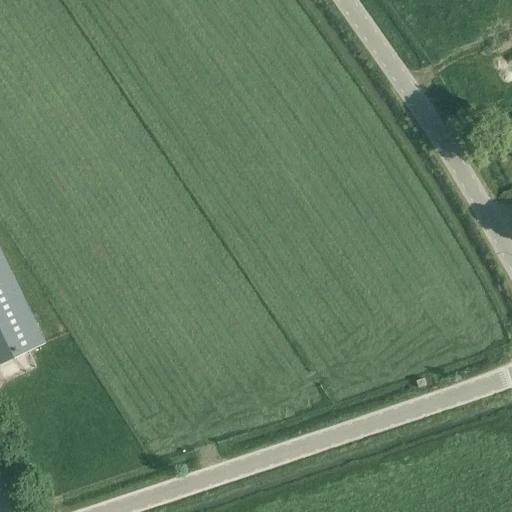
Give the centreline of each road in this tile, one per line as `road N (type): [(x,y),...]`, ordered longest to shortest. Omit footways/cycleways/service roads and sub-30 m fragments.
road 1 (unclassified): [(104,511),(511,374)]
road 2 (unclassified): [(511,268),(453,157),(343,0)]
